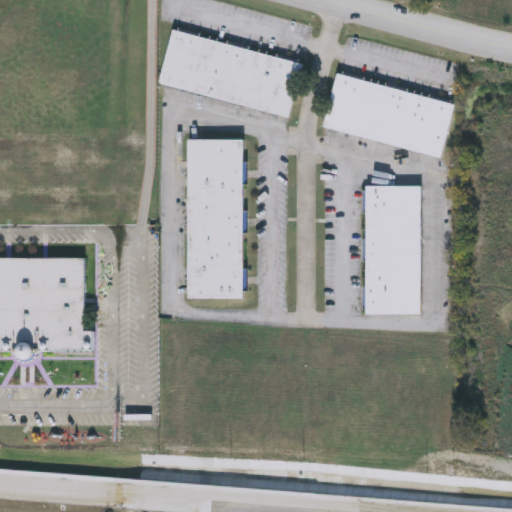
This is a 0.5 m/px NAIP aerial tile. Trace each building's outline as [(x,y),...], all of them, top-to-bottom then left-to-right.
[(176,32),(303,65),(289,119),(161,86),(176,32)] [(340,73),(455,107),(441,161),(327,128),(340,73)] [(246,142),(191,142),(190,299),(245,299),(246,142)] [(421,187),(367,187),(367,314),(421,314),(421,187)] [(0,258),(85,258),(86,332),(95,331),(96,352),(39,352),(37,357),(33,361),(27,363),(22,360),(18,357),(15,352),(0,352),(0,258)]
